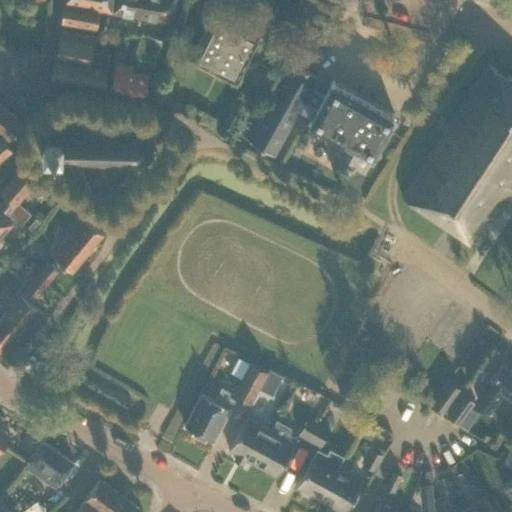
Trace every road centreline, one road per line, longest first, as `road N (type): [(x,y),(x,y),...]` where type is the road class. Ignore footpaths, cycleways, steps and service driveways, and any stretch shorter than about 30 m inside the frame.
road 1 (unclassified): [(191,494),(0,386)]
road 2 (residential): [(511,319),(400,238)]
